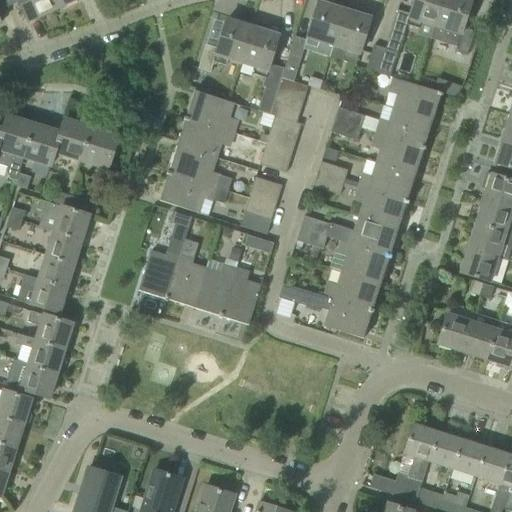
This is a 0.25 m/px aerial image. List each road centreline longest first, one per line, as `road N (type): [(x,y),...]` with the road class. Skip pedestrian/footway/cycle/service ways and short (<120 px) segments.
road 1 (residential): [(340,488),(112,418),(85,427),(32,511)]
road 2 (residential): [(191,0),(0,63)]
road 3 (residential): [(511,406),(420,375),(384,377)]
road 4 (residential): [(340,488),(372,387),(384,377)]
